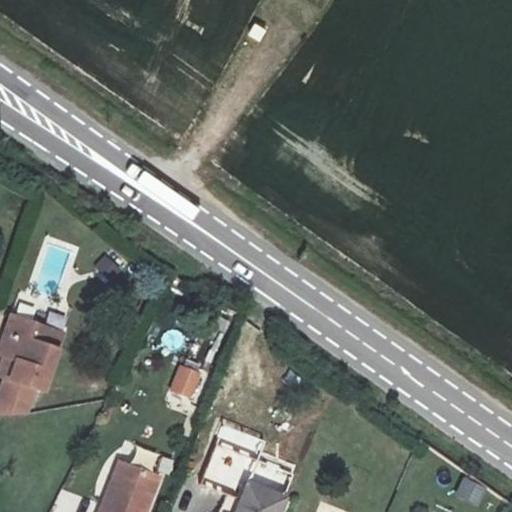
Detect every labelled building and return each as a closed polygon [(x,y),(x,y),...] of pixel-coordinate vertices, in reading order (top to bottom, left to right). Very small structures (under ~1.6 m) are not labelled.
[(24,340),(27,324),(5,315),(0,329),(0,357),(10,362),(3,380),(0,378),(0,410),(13,410),(24,408),(30,389),(36,391),(52,350),(24,340)] [(58,336),(27,324),(24,340),(52,350),(58,336)] [(10,362),(0,357),(0,378),(3,380),(10,362)] [(175,363),(166,387),(184,394),(194,371),(175,363)] [(138,511),(153,475),(113,459),(91,511),(138,511)] [(272,511),(276,502),(235,484),(227,504),(223,511),(272,511)] [(223,511),(227,504),(207,497),(201,511),(223,511)] [(284,511),(287,505),(276,502),(272,511),(284,511)]
